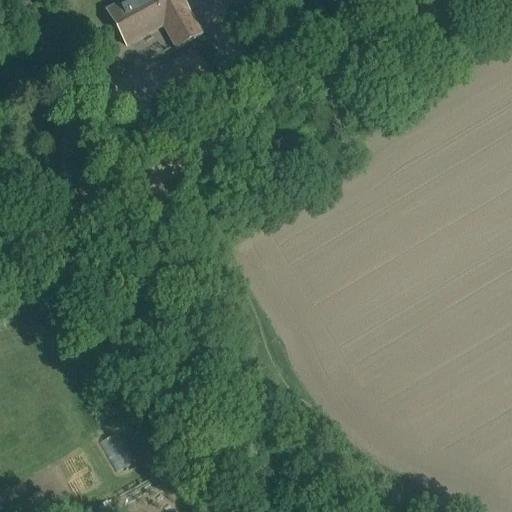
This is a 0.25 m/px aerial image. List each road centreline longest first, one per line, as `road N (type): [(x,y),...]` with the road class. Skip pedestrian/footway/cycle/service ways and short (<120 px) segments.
road 1 (track): [(383,511),(252,403),(209,261),(124,208)]
road 2 (track): [(454,0),(269,120)]
road 3 (track): [(269,120),(124,208)]
road 4 (track): [(124,208),(0,270)]
